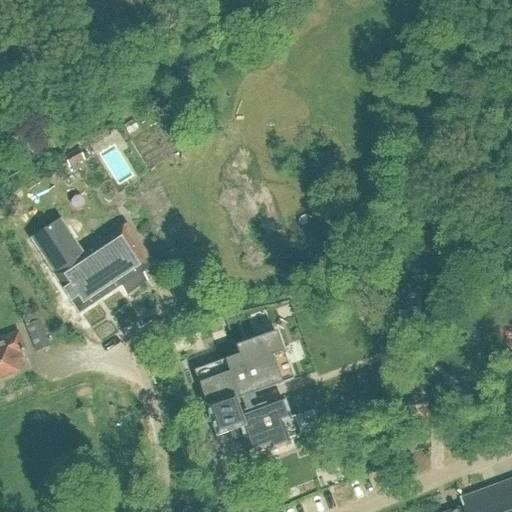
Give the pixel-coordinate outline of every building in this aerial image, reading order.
[(23,8),(33,31),(44,26),(33,3),(23,8)] [(74,90),(70,82),(50,40),(37,46),(45,63),(44,64),(56,90),(59,97),(74,90)] [(28,110),(39,105),(25,74),(14,79),(28,110)] [(43,131),(54,149),(54,150),(72,140),(101,123),(89,104),(60,120),(42,129),(43,131)] [(0,132),(1,132),(5,137),(20,125),(11,114),(7,117),(2,121),(0,117),(0,132)] [(47,153),(54,149),(43,131),(36,135),(47,153)] [(25,144),(35,160),(43,156),(33,139),(25,144)] [(68,167),(82,160),(77,151),(63,158),(68,167)] [(119,287),(126,297),(147,281),(142,274),(153,266),(123,226),(81,251),(75,242),(78,241),(79,238),(79,233),(78,229),(74,226),(70,224),(66,225),(64,226),(61,221),(30,239),(79,314),(119,287)] [(240,311),(217,319),(224,339),(247,330),(240,311)] [(25,327),(35,352),(49,347),(38,322),(25,327)] [(0,378),(19,371),(13,356),(24,351),(17,333),(0,340),(0,378)] [(251,393),(266,387),(262,376),(287,366),(281,348),(265,354),(260,339),(259,338),(235,347),(239,357),(223,363),(227,373),(222,375),(197,384),(215,439),(230,434),(233,442),(242,438),(249,456),(250,456),(268,449),(269,452),(289,445),(287,440),(298,437),(292,419),(290,420),(282,398),(242,414),(237,401),(252,395),(251,393)] [(511,511),(511,481),(461,500),(464,508),(452,511),(511,511)]
